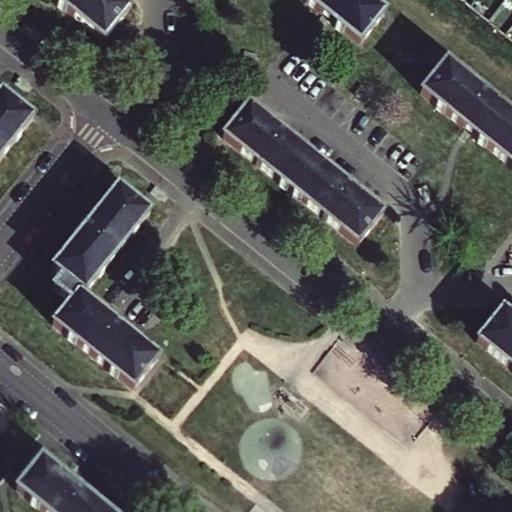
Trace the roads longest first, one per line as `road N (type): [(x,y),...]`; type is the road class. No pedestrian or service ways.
road 1 (residential): [(511,431),(108,112)]
road 2 (residential): [(0,363),(180,511)]
road 3 (residential): [(0,246),(108,112)]
road 4 (residential): [(108,112),(0,26)]
road 5 (residential): [(511,83),(409,0)]
